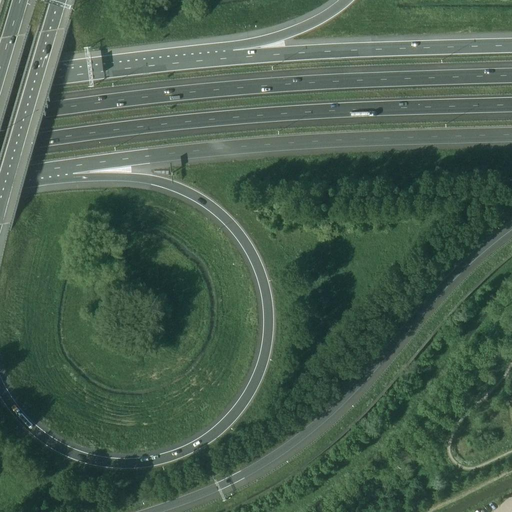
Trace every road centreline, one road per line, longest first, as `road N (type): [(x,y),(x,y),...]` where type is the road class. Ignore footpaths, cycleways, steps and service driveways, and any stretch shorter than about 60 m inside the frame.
road 1 (motorway): [(72,167),(171,185),(230,223),(266,289),(263,361),(244,400),(209,438),(134,463),(64,450),(26,422),(0,383)]
road 2 (motorway): [(0,148),(278,113),(511,105)]
road 3 (motorway): [(511,75),(274,86),(0,118)]
road 4 (motorway): [(147,511),(231,482),(332,415),(465,268),(511,231)]
road 5 (motorway): [(72,167),(261,144),(511,134)]
road 6 (motorway): [(511,46),(233,58)]
road 7 (motorway): [(233,58),(0,86)]
road 8 (motorway): [(0,200),(58,0)]
road 9 (motorway): [(347,0),(233,58)]
